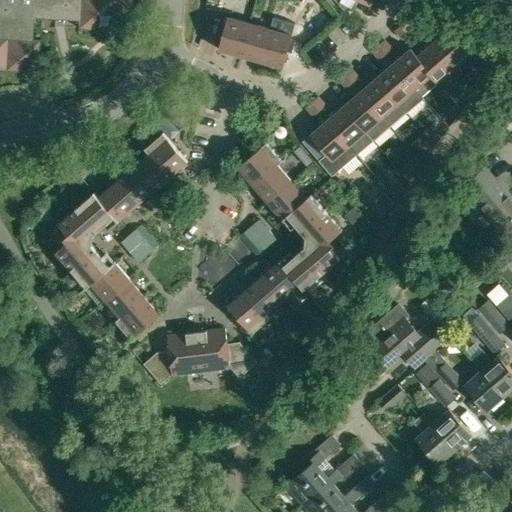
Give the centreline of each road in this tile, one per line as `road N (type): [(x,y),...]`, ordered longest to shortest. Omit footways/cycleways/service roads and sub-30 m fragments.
road 1 (residential): [(234,92),(273,96),(302,88),(401,0)]
road 2 (unclassified): [(163,52),(113,106),(0,139)]
road 3 (residential): [(203,235),(234,92)]
